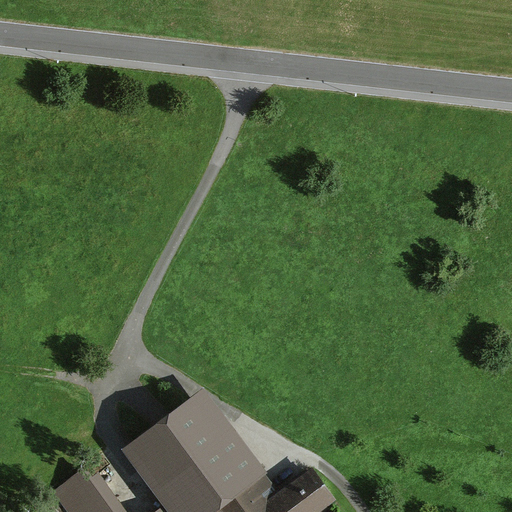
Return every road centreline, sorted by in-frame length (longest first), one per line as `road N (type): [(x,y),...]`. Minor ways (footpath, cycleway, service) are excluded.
road 1 (track): [(363,511),(322,467),(126,350),(263,63)]
road 2 (unclassified): [(0,35),(511,91)]
